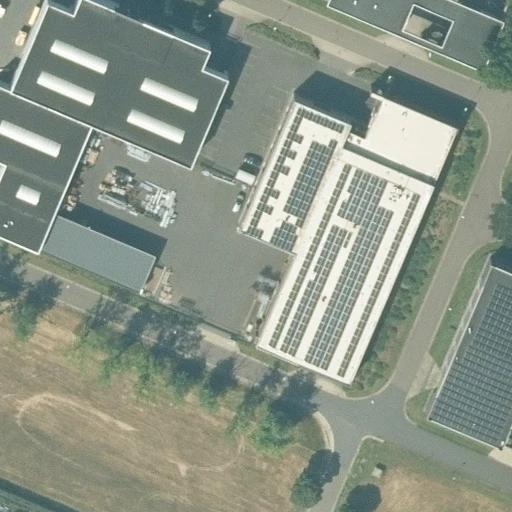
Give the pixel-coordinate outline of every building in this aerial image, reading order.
[(60,0),(44,0),(9,82),(92,117),(189,159),(227,70),(201,60),(209,41),(111,0),(74,0),(72,5),(60,0)] [(334,0),(382,20),(383,19),(378,16),(384,0),(334,0)] [(484,10),(478,24),(492,30),(498,16),(484,10)] [(92,117),(9,82),(0,78),(0,155),(4,157),(0,165),(0,228),(26,240),(25,241),(27,242),(27,240),(37,246),(92,117)] [(257,332),(255,331),(253,337),(349,378),(351,372),(350,371),(454,126),(455,127),(458,121),(393,94),(382,89),(375,105),(367,123),(293,92),(238,222),(293,245),(257,332)] [(511,265),(490,256),(425,410),(500,441),(511,414),(511,265)] [(0,458),(125,511),(271,511),(293,464),(0,338),(0,458)]
